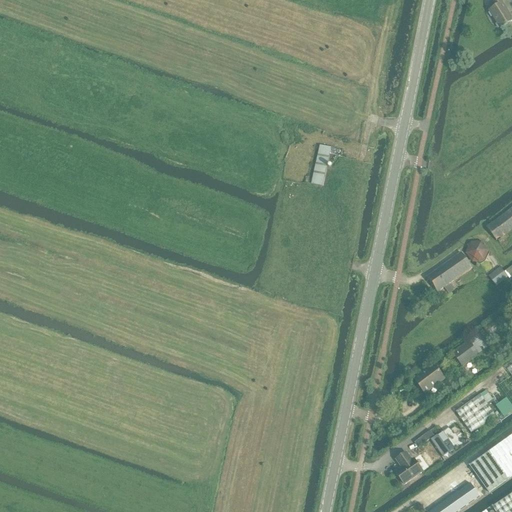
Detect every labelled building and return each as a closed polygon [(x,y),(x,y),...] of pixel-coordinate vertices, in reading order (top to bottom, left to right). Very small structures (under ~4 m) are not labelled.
[(495,7),(489,11),(500,29),(508,24),(511,21),(511,18),(501,0),(494,4),(495,7)] [(311,184),(322,187),(331,148),(320,146),(311,184)] [(511,208),(486,228),(497,241),(511,229),(511,208)] [(484,262),(488,251),(482,242),(470,243),(465,253),(471,263),(484,262)] [(444,289),(448,294),(449,295),(454,291),(450,285),(472,269),(462,254),(427,278),(438,294),(444,289)] [(488,276),(497,287),(508,278),(510,280),(511,278),(511,266),(504,272),(500,267),(488,276)] [(503,312),(483,327),(490,338),(511,322),(503,312)] [(457,371),(487,348),(477,336),(447,358),(457,371)] [(444,380),(434,366),(415,380),(425,394),(444,380)] [(480,396),(456,413),(471,434),(496,417),(486,404),(491,400),(485,392),(480,395),(480,396)] [(437,436),(431,440),(443,457),(449,453),(437,436)] [(511,436),(469,467),(488,494),(511,476),(511,436)] [(412,462),(406,454),(396,461),(402,469),(396,473),(404,485),(423,472),(414,460),(412,462)] [(470,484),(430,511),(458,511),(479,497),(470,484)] [(511,511),(511,493),(492,507),(493,508),(495,511),(511,511)]
